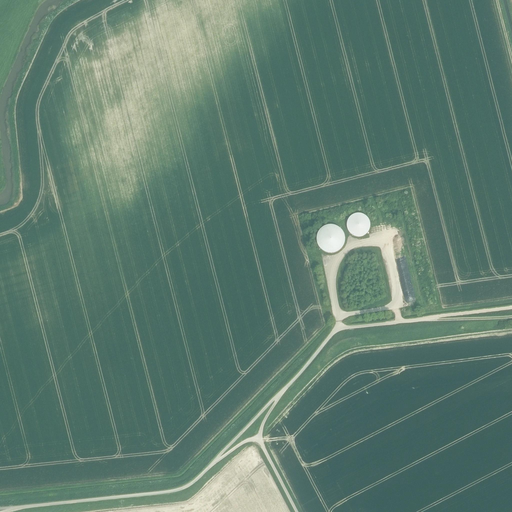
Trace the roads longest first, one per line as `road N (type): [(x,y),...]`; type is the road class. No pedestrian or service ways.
road 1 (unclassified): [(18,508),(177,490),(207,468)]
road 2 (unclassified): [(417,319),(336,330),(291,380)]
